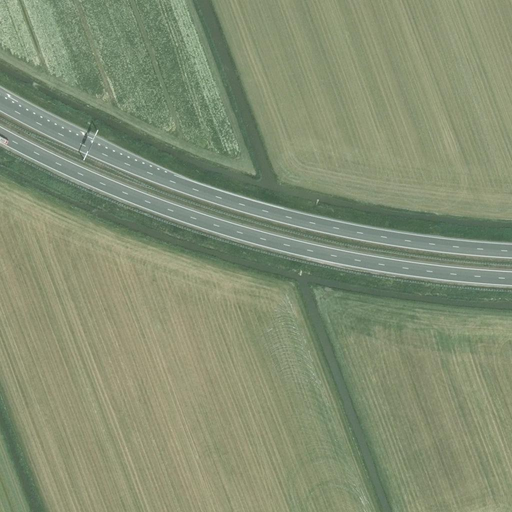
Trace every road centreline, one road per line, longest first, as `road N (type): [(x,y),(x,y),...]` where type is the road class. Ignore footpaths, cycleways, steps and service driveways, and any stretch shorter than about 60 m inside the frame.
road 1 (trunk): [(511,251),(343,230),(225,200),(0,101)]
road 2 (trunk): [(0,133),(121,191),(279,243),(511,278)]
